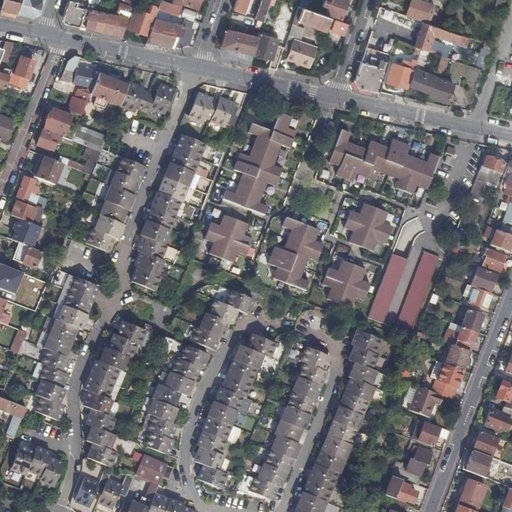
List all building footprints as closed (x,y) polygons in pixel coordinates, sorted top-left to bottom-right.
[(1,0),(0,8),(0,9),(16,13),(17,11),(18,0),(1,0)] [(39,13),(44,0),(20,0),(17,11),(16,13),(33,17),(39,13)] [(65,24),(77,26),(84,7),(80,7),(81,2),(71,0),(67,0),(62,17),(65,24)] [(77,26),(121,36),(133,0),(121,0),(116,15),(84,7),(77,26)] [(180,13),(182,7),(180,6),(171,3),(161,0),(160,0),(158,7),(171,12),(172,9),(180,13)] [(172,0),(171,3),(180,6),(181,3),(197,9),(200,0),(172,0)] [(236,0),(233,9),(244,13),(248,0),(236,0)] [(263,21),(269,0),(261,0),(256,19),(263,21)] [(347,0),(330,0),(330,3),(324,1),(322,7),(328,9),(326,14),(341,19),(344,11),(348,12),(350,7),(346,6),(347,0)] [(424,0),(410,0),(405,16),(428,23),(434,3),(424,0)] [(505,0),(497,0),(496,7),(502,9),(505,0)] [(127,28),(148,36),(154,20),(158,8),(151,5),(148,13),(134,8),(127,28)] [(325,30),(330,18),(298,6),(293,19),(297,20),(325,30)] [(194,21),(197,12),(182,7),(180,13),(179,16),(185,18),(192,20),(194,21)] [(177,35),(174,47),(179,48),(188,45),(193,30),(190,27),(192,20),(185,18),(183,25),(184,26),(181,36),(177,35)] [(343,35),(347,24),(335,19),(331,31),(343,35)] [(146,41),(173,47),(174,47),(177,35),(181,36),(184,26),(183,25),(154,20),(148,36),(146,41)] [(293,38),(299,40),(304,28),(296,25),(292,23),(287,36),(293,38)] [(458,43),(460,36),(423,23),(414,47),(420,49),(427,52),(441,56),(446,58),(451,60),(453,54),(429,46),(433,35),(443,38),(442,41),(451,45),(453,42),(458,43)] [(249,64),(252,54),(258,37),(226,29),(219,49),(224,58),(249,64)] [(268,68),(276,69),(281,54),(277,52),(275,58),(272,57),(279,38),(275,37),(274,39),(259,34),(258,37),(252,54),(270,60),(268,68)] [(282,52),(288,54),(293,38),(287,36),(282,52)] [(309,66),(316,46),(299,40),(293,38),(288,54),(286,59),(309,66)] [(0,87),(4,89),(6,84),(11,70),(4,68),(1,74),(0,73),(0,67),(2,61),(8,63),(15,44),(5,41),(0,55),(0,87)] [(481,47),(474,64),(482,67),(489,50),(481,47)] [(427,52),(420,49),(416,61),(408,84),(429,91),(434,77),(421,72),(427,52)] [(86,101),(98,72),(77,67),(80,58),(73,56),(68,61),(60,81),(88,87),(87,90),(85,89),(84,92),(77,89),(74,96),(86,101)] [(360,88),(378,92),(387,63),(384,62),(382,68),(367,64),(369,58),(363,56),(355,79),(360,88)] [(441,70),(446,58),(441,56),(437,69),(441,70)] [(34,62),(20,58),(14,75),(28,80),(28,79),(31,71),(33,66),(34,62)] [(386,82),(407,88),(408,84),(416,61),(412,59),(410,62),(404,60),(401,66),(393,64),(386,82)] [(120,106),(128,86),(98,74),(90,94),(96,96),(93,104),(103,108),(107,101),(120,106)] [(429,91),(427,96),(446,102),(452,83),(438,78),(434,77),(429,91)] [(4,89),(13,92),(15,87),(6,84),(4,89)] [(143,90),(129,84),(128,86),(120,106),(134,112),(136,108),(142,111),(149,94),(143,92),(143,90)] [(155,97),(149,94),(142,111),(148,114),(150,109),(165,115),(174,92),(160,86),(155,97)] [(211,120),(218,104),(212,102),(212,100),(198,94),(188,117),(203,123),(205,118),(211,120)] [(84,106),(86,101),(74,96),(68,112),(80,116),(84,106)] [(62,102),(48,97),(46,103),(59,108),(62,102)] [(233,127),(240,110),(233,107),(234,105),(220,99),(218,104),(211,120),(210,121),(225,127),(226,124),(233,127)] [(90,108),(84,106),(80,116),(86,119),(90,108)] [(72,117),(52,109),(44,129),(64,137),(72,117)] [(287,129),(292,118),(280,114),(273,133),(253,125),(249,133),(258,136),(249,158),(240,155),(234,170),(243,173),(234,195),(225,191),(222,199),(264,216),(267,207),(258,204),(267,182),(275,186),(281,170),(273,167),(281,145),(288,148),(290,148),(296,133),(287,129)] [(13,121),(0,115),(0,137),(6,140),(13,121)] [(71,141),(73,142),(86,147),(100,153),(107,138),(76,126),(71,141)] [(70,141),(42,130),(36,146),(49,151),(48,154),(50,155),(55,144),(59,146),(60,142),(69,145),(69,144),(70,141)] [(352,134),(343,131),(330,163),(341,167),(338,176),(353,182),(357,173),(375,180),(379,172),(400,180),(396,189),(413,195),(416,186),(427,190),(440,158),(431,155),(428,163),(407,155),(410,147),(394,141),(391,149),(372,142),(369,151),(348,143),(352,134)] [(179,152),(184,137),(182,136),(170,165),(172,165),(173,166),(179,152)] [(204,145),(184,137),(179,152),(198,160),(204,145)] [(91,176),(100,153),(86,147),(84,154),(85,154),(90,156),(88,161),(83,173),(91,176)] [(456,150),(448,148),(446,153),(454,156),(456,150)] [(198,160),(179,152),(173,166),(192,174),(193,174),(198,160)] [(57,162),(44,157),(39,169),(37,168),(33,177),(54,185),(62,164),(57,162)] [(484,167),(481,166),(476,179),(496,186),(505,163),(487,157),(484,167)] [(136,181),(142,167),(122,159),(116,173),(136,181)] [(81,167),(67,161),(65,166),(80,171),(81,167)] [(172,165),(170,165),(169,164),(164,179),(158,194),(157,193),(151,208),(152,208),(147,222),(146,222),(140,237),(142,238),(148,223),(149,224),(155,209),(154,209),(160,194),(161,195),(167,180),(166,180),(172,165)] [(192,174),(173,166),(172,165),(166,180),(167,180),(186,188),(192,174)] [(144,168),(142,167),(136,181),(130,195),(131,196),(125,210),(124,210),(118,224),(120,225),(114,239),(117,241),(129,212),(127,211),(133,197),(133,196),(144,168)] [(130,195),(136,181),(116,173),(110,187),(111,187),(130,195)] [(24,176),(15,198),(31,204),(34,205),(38,196),(35,195),(38,187),(37,187),(39,183),(36,182),(35,186),(33,185),(35,180),(24,176)] [(187,189),(186,188),(167,180),(161,195),(180,203),(181,203),(187,189)] [(483,185),(475,182),(469,197),(478,200),(483,185)] [(131,196),(130,195),(111,187),(105,202),(124,210),(125,210),(131,196)] [(174,217),(180,203),(161,195),(160,194),(154,209),(155,209),(174,217)] [(511,194),(511,197),(503,220),(511,223),(511,194)] [(187,203),(197,207),(199,203),(188,199),(187,203)] [(15,201),(10,215),(16,218),(35,225),(42,208),(34,205),(31,204),(29,207),(15,201)] [(100,216),(118,224),(124,210),(105,202),(104,202),(98,216),(100,216)] [(388,214),(365,206),(360,216),(351,213),(345,229),(354,232),(350,243),(373,252),(377,241),(386,244),(392,229),(384,225),(388,214)] [(155,209),(149,224),(169,231),(169,232),(175,218),(174,217),(155,209)] [(113,239),(114,239),(120,225),(118,224),(100,216),(94,231),(111,238),(113,239)] [(246,225),(224,216),(219,227),(210,224),(204,240),(213,243),(212,245),(209,254),(232,262),(236,252),(245,255),(251,239),(242,236),(246,225)] [(14,231),(10,241),(14,242),(31,249),(40,227),(35,225),(16,218),(11,230),(14,231)] [(319,231),(287,218),(284,226),(292,230),(284,251),(275,248),(269,264),(278,267),(274,278),(306,290),(309,282),(300,278),(308,257),(317,261),(324,245),(315,241),(319,231)] [(511,236),(511,225),(502,222),(499,231),(511,236)] [(148,223),(142,238),(143,238),(145,239),(163,246),(169,231),(149,224),(148,223)] [(508,252),(511,241),(511,236),(499,231),(488,227),(484,237),(492,240),(491,245),(508,252)] [(85,244),(105,252),(111,238),(94,231),(91,230),(85,244)] [(107,253),(113,239),(111,238),(105,252),(107,253)] [(145,239),(143,238),(137,252),(139,253),(145,239)] [(145,239),(139,253),(140,253),(143,255),(160,262),(165,247),(163,246),(145,239)] [(31,249),(14,242),(11,250),(14,252),(11,259),(34,269),(41,253),(31,249)] [(447,256),(451,258),(455,247),(450,245),(447,256)] [(440,258),(413,248),(408,261),(394,255),(370,318),(411,334),(440,258)] [(500,273),(506,256),(487,249),(485,253),(487,254),(485,259),(482,266),(500,273)] [(143,255),(140,253),(134,268),(137,269),(143,255)] [(163,263),(160,262),(143,255),(137,269),(140,270),(157,277),(163,263)] [(48,264),(53,266),(56,259),(51,257),(48,264)] [(236,259),(232,274),(242,277),(247,262),(236,259)] [(365,271),(342,261),(338,272),(330,269),(324,285),(332,289),(328,300),(350,308),(355,297),(363,300),(370,285),(361,281),(365,271)] [(489,294),(496,275),(477,267),(470,287),(474,288),(489,294)] [(131,283),(134,284),(140,270),(137,269),(131,283)] [(160,278),(157,277),(140,270),(134,284),(154,293),(160,278)] [(46,284),(27,276),(20,296),(33,301),(30,310),(34,312),(46,284)] [(88,301),(94,286),(74,278),(69,292),(88,301)] [(6,286),(0,299),(5,300),(10,287),(6,286)] [(97,287),(94,286),(88,301),(91,301),(97,287)] [(465,297),(470,299),(474,288),(470,287),(469,286),(465,297)] [(12,303),(16,294),(18,290),(10,287),(5,300),(6,301),(12,303)] [(486,310),(492,295),(489,294),(474,288),(470,299),(468,303),(486,310)] [(237,311),(244,314),(250,300),(230,291),(224,306),(234,310),(237,311)] [(83,315),(88,301),(69,292),(63,307),(83,315)] [(33,301),(20,296),(16,294),(12,303),(30,310),(33,301)] [(430,316),(437,296),(432,294),(424,314),(430,316)] [(0,299),(0,298),(0,323),(7,326),(10,316),(1,313),(6,301),(5,300),(0,299)] [(250,300),(244,314),(247,315),(253,301),(250,300)] [(91,301),(88,301),(83,315),(85,316),(91,301)] [(234,310),(224,306),(214,302),(208,316),(225,323),(228,324),(234,310)] [(83,315),(63,307),(57,321),(74,328),(77,330),(83,315)] [(231,325),(237,311),(234,310),(228,324),(231,325)] [(459,326),(477,333),(483,316),(468,310),(462,325),(460,324),(459,326)] [(423,335),(430,316),(424,314),(417,333),(423,335)] [(86,316),(85,316),(83,315),(77,330),(78,330),(80,331),(86,316)] [(225,323),(208,316),(205,315),(199,329),(216,336),(219,337),(225,323)] [(48,334),(54,320),(47,317),(41,331),(48,334)] [(74,328),(57,321),(54,320),(48,334),(68,343),(74,328)] [(119,338),(125,323),(122,322),(116,337),(119,338)] [(144,332),(125,323),(119,338),(136,344),(139,346),(144,332)] [(222,338),(228,324),(225,323),(219,337),(222,338)] [(452,346),(469,353),(477,333),(459,326),(458,326),(458,329),(461,330),(458,335),(448,331),(443,343),(452,346)] [(72,344),(78,330),(77,330),(74,328),(68,343),(72,344)] [(216,336),(199,329),(196,328),(190,342),(210,350),(216,336)] [(351,344),(354,346),(360,331),(357,330),(351,344)] [(15,344),(20,346),(26,333),(20,331),(15,344)] [(360,331),(354,346),(356,347),(374,354),(379,339),(360,331)] [(415,354),(423,335),(417,333),(413,343),(409,352),(415,354)] [(45,343),(47,337),(40,334),(37,341),(45,343)] [(62,357),(68,343),(48,334),(47,337),(45,343),(42,349),(47,350),(62,357)] [(249,350),(255,336),(252,335),(246,349),(249,350)] [(110,351),(116,337),(113,336),(107,349),(110,351)] [(219,337),(216,336),(210,350),(213,351),(219,337)] [(275,344),(255,336),(249,350),(262,355),(269,358),(275,344)] [(136,344),(119,338),(116,337),(110,351),(127,358),(130,359),(136,344)] [(165,337),(159,350),(167,353),(173,341),(165,337)] [(72,344),(68,343),(62,357),(66,358),(72,344)] [(12,352),(17,354),(20,346),(15,344),(12,352)] [(205,355),(185,346),(179,361),(196,368),(199,369),(205,355)] [(236,361),(242,347),(239,346),(233,360),(221,389),(222,389),(223,390),(230,376),(235,361),(236,361)] [(356,347),(354,346),(348,360),(350,361),(356,347)] [(445,365),(462,372),(467,358),(469,353),(452,346),(445,365)] [(262,355),(249,350),(246,349),(242,347),(236,361),(255,369),(256,369),(262,355)] [(356,347),(350,361),(352,362),(356,363),(371,369),(377,355),(374,354),(356,347)] [(101,364),(107,349),(104,348),(98,363),(101,364)] [(321,370),(326,356),(306,348),(300,362),(303,363),(321,370)] [(121,372),(127,358),(110,351),(107,349),(101,364),(118,371),(121,372)] [(66,358),(62,357),(47,350),(41,365),(44,366),(61,373),(66,358)] [(415,354),(409,352),(406,361),(412,363),(415,354)] [(208,356),(205,355),(199,369),(202,370),(208,356)] [(329,357),(326,356),(321,370),(323,371),(329,357)] [(69,360),(66,358),(61,373),(63,374),(69,360)] [(196,368),(179,361),(176,360),(170,374),(189,381),(190,382),(196,368)] [(250,384),(255,369),(236,361),(235,361),(230,376),(250,384)] [(406,361),(398,381),(404,383),(412,363),(406,361)] [(427,378),(436,381),(442,364),(434,361),(427,378)] [(92,377),(98,363),(95,362),(89,376),(92,377)] [(356,363),(352,362),(346,376),(350,378),(356,363)] [(112,386),(118,371),(101,364),(98,363),(92,377),(112,386)] [(323,371),(321,370),(303,363),(297,378),(317,386),(324,372),(323,371)] [(356,363),(350,378),(353,379),(370,386),(376,372),(371,369),(356,363)] [(456,388),(462,372),(445,365),(442,364),(436,381),(456,388)] [(63,374),(61,373),(44,366),(38,380),(41,381),(58,388),(63,374)] [(199,369),(196,368),(190,382),(192,383),(193,383),(199,369)] [(326,372),(324,372),(317,386),(320,387),(326,372)] [(189,381),(170,374),(169,373),(163,388),(176,393),(180,395),(183,396),(189,381)] [(66,375),(63,374),(58,388),(61,389),(66,375)] [(86,392),(92,377),(89,376),(83,391),(86,392)] [(244,398),(250,384),(230,376),(223,390),(242,398),(244,398)] [(112,386),(92,377),(86,392),(88,392),(91,393),(106,400),(112,386)] [(317,386),(297,378),(291,392),(312,400),(317,386)] [(347,394),(353,379),(350,378),(344,392),(347,394)] [(373,387),(370,386),(353,379),(347,394),(367,402),(373,387)] [(61,389),(58,388),(41,381),(35,396),(40,398),(55,404),(61,389)] [(186,397),(192,383),(190,382),(189,381),(183,396),(186,397)] [(442,396),(452,400),(456,388),(436,381),(432,393),(442,396)] [(511,410),(511,386),(500,382),(494,398),(505,402),(503,407),(511,410)] [(176,393),(163,388),(156,385),(151,399),(153,400),(171,407),(176,393)] [(320,387),(317,386),(312,400),(314,401),(320,387)] [(438,405),(442,396),(432,393),(417,387),(409,411),(428,418),(434,404),(438,405)] [(222,389),(221,389),(219,388),(214,402),(212,402),(207,416),(207,417),(202,431),(204,432),(210,418),(209,418),(215,403),(216,404),(222,389)] [(63,391),(61,389),(55,404),(57,405),(63,391)] [(223,390),(222,389),(216,404),(235,411),(236,412),(242,398),(223,390)] [(85,408),(91,393),(88,392),(82,407),(85,408)] [(312,400),(291,392),(286,406),(306,414),(312,400)] [(341,408),(347,394),(344,392),(338,407),(340,408),(341,408)] [(110,402),(106,400),(91,393),(85,408),(91,411),(94,412),(105,416),(110,402)] [(180,395),(176,393),(171,407),(173,408),(175,409),(180,395)] [(361,416),(367,402),(347,394),(341,408),(360,416),(361,416)] [(5,434),(13,438),(25,408),(0,397),(0,410),(13,415),(5,434)] [(57,405),(55,404),(40,398),(34,412),(54,421),(59,406),(57,405)] [(171,407),(153,400),(147,414),(153,416),(167,423),(173,408),(171,407)] [(314,401),(312,400),(306,414),(307,415),(308,415),(314,401)] [(235,411),(216,404),(215,403),(209,418),(210,418),(230,426),(235,411)] [(59,406),(54,421),(56,422),(62,407),(59,406)] [(306,414),(286,406),(280,420),(299,428),(300,429),(307,415),(306,414)] [(334,422),(340,408),(338,407),(337,407),(332,421),(332,422),(334,422)] [(511,410),(503,407),(500,413),(490,409),(484,425),(494,429),(495,427),(506,431),(510,421),(511,421),(511,410)] [(176,409),(175,409),(173,408),(167,423),(170,424),(176,409)] [(354,430),(360,416),(341,408),(340,408),(334,422),(335,423),(354,430)] [(88,427),(94,412),(91,411),(85,425),(88,427)] [(114,420),(105,416),(94,412),(88,427),(91,428),(94,429),(108,435),(114,420)] [(308,415),(307,415),(300,429),(303,430),(309,416),(308,415)] [(167,423),(153,416),(147,431),(150,432),(167,439),(173,425),(170,424),(167,423)] [(210,418),(204,432),(205,432),(224,441),(230,426),(210,418)] [(299,428),(280,420),(279,420),(273,435),(276,436),(293,443),(299,428)] [(334,422),(332,422),(326,436),(329,437),(335,423),(334,422)] [(355,431),(354,430),(335,423),(329,437),(349,445),(355,431)] [(432,448),(436,437),(439,430),(423,424),(421,431),(415,429),(411,440),(419,443),(432,448)] [(175,426),(173,425),(167,439),(169,440),(175,426)] [(88,443),(94,429),(91,428),(85,442),(88,443)] [(303,430),(300,429),(299,428),(293,443),(296,444),(298,445),(304,430),(303,430)] [(114,437),(108,435),(94,429),(88,443),(92,445),(95,446),(108,451),(114,437)] [(436,437),(447,440),(449,433),(439,429),(439,430),(436,437)] [(204,432),(202,431),(196,446),(199,447),(205,432),(204,432)] [(396,435),(387,431),(385,437),(394,440),(396,435)] [(167,439),(150,432),(144,446),(164,455),(170,440),(169,440),(167,439)] [(205,432),(199,447),(202,448),(219,456),(225,441),(224,441),(205,432)] [(490,458),(498,439),(479,432),(476,440),(473,439),(469,450),(472,451),(490,458)] [(293,443),(276,436),(270,450),(290,458),(291,458),(296,444),(293,443)] [(323,451),(329,437),(326,436),(321,450),(323,451)] [(343,459),(349,445),(329,437),(323,451),(343,459)] [(170,440),(164,455),(167,456),(172,441),(170,440)] [(415,454),(418,447),(419,443),(411,440),(407,450),(415,454)] [(432,453),(433,449),(432,448),(419,443),(418,447),(432,453)] [(299,445),(298,445),(296,444),(291,458),(293,459),(299,445)] [(86,459),(89,460),(95,446),(92,445),(86,459)] [(115,454),(108,451),(95,446),(89,460),(109,468),(115,454)] [(19,450),(33,456),(34,453),(20,447),(19,450)] [(202,448),(199,447),(193,462),(196,463),(202,448)] [(410,484),(416,486),(424,465),(427,466),(432,453),(418,447),(415,454),(413,460),(410,459),(407,466),(397,462),(392,477),(401,481),(410,484)] [(36,448),(35,451),(49,457),(50,455),(36,448)] [(202,448),(196,463),(203,466),(206,467),(216,471),(222,457),(219,456),(202,448)] [(26,471),(33,456),(19,450),(10,470),(24,476),(26,471)] [(290,458),(270,450),(264,464),(283,472),(284,472),(290,458)] [(323,451),(321,450),(315,464),(317,465),(318,465),(323,451)] [(34,453),(33,456),(26,471),(41,477),(47,462),(49,459),(49,457),(35,451),(34,453)] [(338,474),(343,459),(323,451),(318,465),(337,473),(338,474)] [(462,469),(465,470),(486,478),(488,473),(484,472),(490,458),(472,451),(469,459),(466,458),(462,469)] [(166,465),(144,456),(136,475),(158,483),(161,477),(166,465)] [(286,473),(293,459),(291,458),(290,458),(284,472),(286,473)] [(47,462),(61,468),(62,465),(49,459),(47,462)] [(47,462),(41,477),(39,482),(53,487),(61,468),(47,462)] [(283,472),(264,464),(263,464),(257,478),(274,485),(277,486),(283,472)] [(317,465),(315,464),(314,464),(308,479),(311,480),(317,465)] [(173,468),(166,465),(161,477),(168,480),(173,468)] [(331,488),(337,473),(318,465),(317,465),(311,480),(331,488)] [(206,467),(203,466),(197,480),(200,481),(206,467)] [(206,467),(200,481),(219,489),(226,475),(216,471),(206,467)] [(280,487),(286,473),(284,472),(283,472),(277,486),(280,487)] [(103,492),(107,481),(109,475),(103,473),(98,485),(84,479),(75,502),(89,507),(95,493),(96,490),(103,492)] [(120,491),(126,494),(133,478),(126,475),(122,486),(107,481),(103,492),(101,496),(98,503),(112,509),(118,495),(120,491)] [(274,485),(257,478),(254,477),(248,491),(268,500),(274,485)] [(385,496),(394,500),(395,498),(412,504),(416,494),(407,490),(409,487),(400,484),(401,481),(392,477),(385,496)] [(311,480),(308,479),(302,493),(305,494),(311,480)] [(459,500),(477,507),(484,488),(467,481),(462,479),(461,481),(463,482),(459,493),(462,494),(459,500)] [(325,502),(331,488),(311,480),(305,494),(324,502),(325,502)] [(358,486),(363,488),(367,490),(370,483),(360,480),(358,486)] [(277,486),(274,485),(268,500),(271,501),(277,486)] [(354,495),(360,497),(363,488),(358,486),(354,495)] [(511,511),(511,510),(511,508),(511,488),(509,488),(502,507),(500,511),(511,511)] [(305,494),(302,493),(296,506),(297,507),(299,508),(305,494)] [(309,511),(320,511),(324,502),(305,494),(299,508),(300,508),(309,511)] [(167,501),(154,495),(153,497),(167,503),(167,502),(167,501)] [(403,511),(407,504),(394,500),(385,496),(384,496),(381,504),(391,508),(389,511),(403,511)] [(133,497),(131,502),(148,508),(150,504),(133,497)] [(148,508),(146,511),(162,511),(167,503),(153,497),(150,504),(148,508)] [(168,500),(167,501),(167,502),(181,508),(182,508),(183,506),(168,500)] [(457,506),(472,511),(474,511),(477,507),(459,500),(457,506)] [(126,511),(146,511),(148,508),(131,502),(126,511)] [(167,503),(162,511),(179,511),(181,510),(181,508),(167,502),(167,503)]
